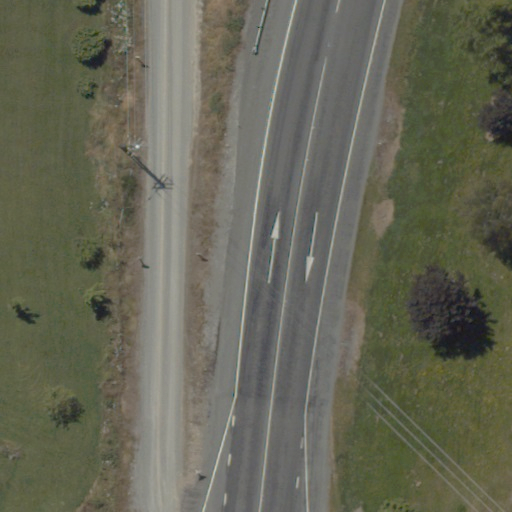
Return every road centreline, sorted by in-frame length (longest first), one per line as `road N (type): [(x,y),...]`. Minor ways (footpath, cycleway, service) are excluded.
road 1 (trunk): [(261,511),(287,265),(341,0)]
road 2 (unclassified): [(165,511),(167,0)]
